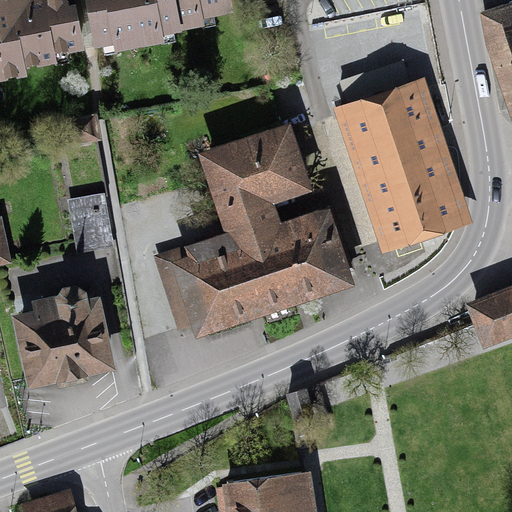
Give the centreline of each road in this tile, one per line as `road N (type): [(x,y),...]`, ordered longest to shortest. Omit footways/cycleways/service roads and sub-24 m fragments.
road 1 (primary): [(396,316),(97,442)]
road 2 (primary): [(396,316),(446,286),(473,257),(486,226),(489,171)]
road 3 (primary): [(489,171),(459,0)]
